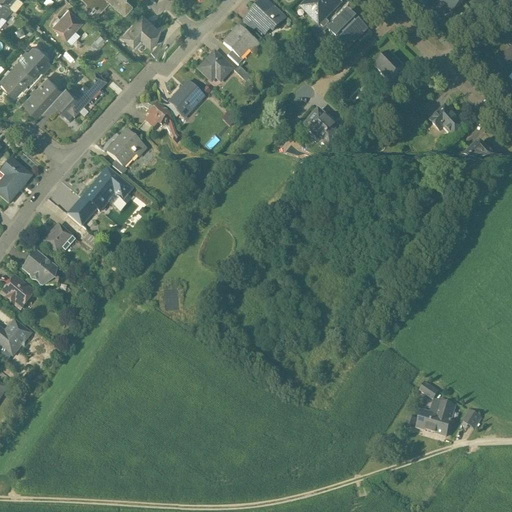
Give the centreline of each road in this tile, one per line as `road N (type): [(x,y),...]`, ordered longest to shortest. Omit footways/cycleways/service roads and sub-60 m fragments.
road 1 (residential): [(202,32),(60,184)]
road 2 (track): [(318,511),(442,474),(511,465)]
road 3 (unknown): [(293,129),(393,17)]
